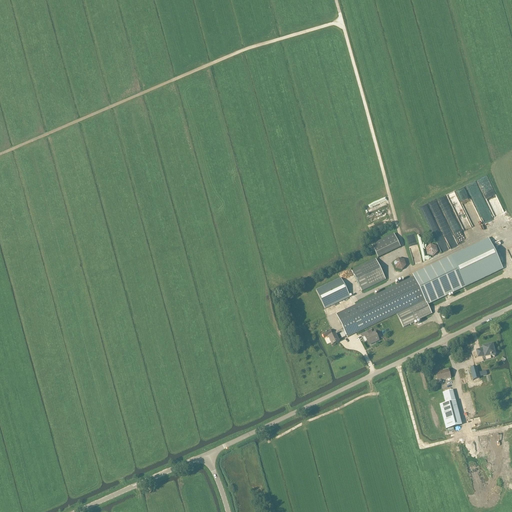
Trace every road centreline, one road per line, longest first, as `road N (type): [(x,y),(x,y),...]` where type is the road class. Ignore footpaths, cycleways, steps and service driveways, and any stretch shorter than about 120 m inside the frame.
road 1 (unclassified): [(205,456),(511,307)]
road 2 (unclassified): [(79,511),(205,456)]
